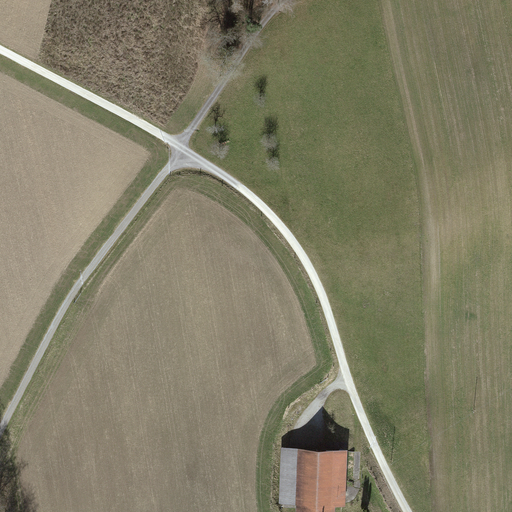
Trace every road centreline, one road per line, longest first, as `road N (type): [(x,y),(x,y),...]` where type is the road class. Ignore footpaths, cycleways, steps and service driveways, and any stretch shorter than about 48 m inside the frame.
road 1 (track): [(410,511),(351,388),(313,274),(271,216),(180,148)]
road 2 (track): [(0,436),(70,304),(180,148)]
road 3 (track): [(180,148),(0,48)]
road 4 (track): [(180,148),(288,0)]
